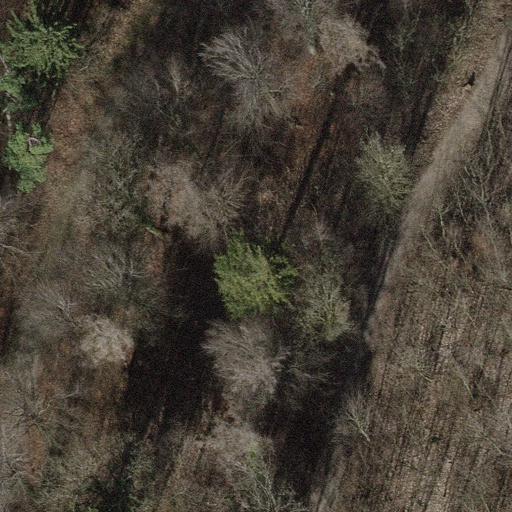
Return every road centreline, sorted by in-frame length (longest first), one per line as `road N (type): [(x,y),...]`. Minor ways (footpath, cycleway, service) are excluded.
road 1 (track): [(321,511),(387,277),(511,35)]
road 2 (track): [(201,0),(102,168),(4,442)]
